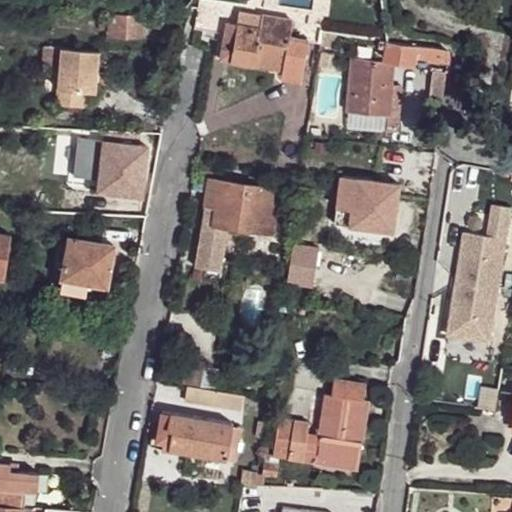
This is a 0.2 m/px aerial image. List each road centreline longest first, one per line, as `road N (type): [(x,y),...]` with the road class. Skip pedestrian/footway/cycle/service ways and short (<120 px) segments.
road 1 (unclassified): [(387,511),(441,171),(452,142),(511,152)]
road 2 (unclassified): [(108,511),(175,134)]
